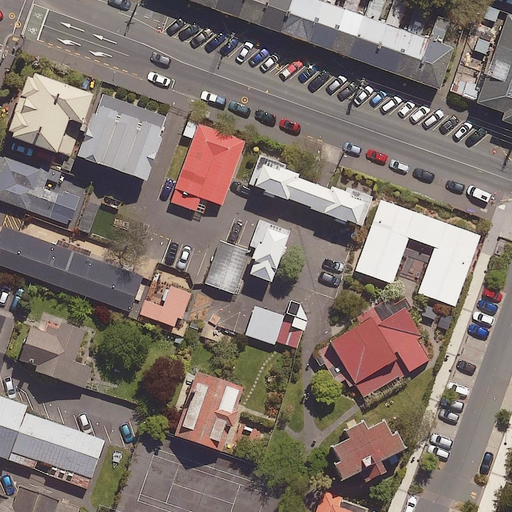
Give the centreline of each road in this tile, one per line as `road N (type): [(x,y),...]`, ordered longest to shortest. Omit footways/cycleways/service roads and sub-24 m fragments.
road 1 (tertiary): [(511,179),(21,0)]
road 2 (residential): [(445,511),(511,324)]
